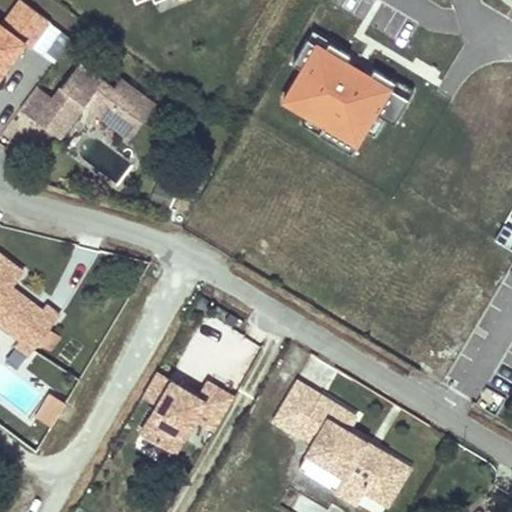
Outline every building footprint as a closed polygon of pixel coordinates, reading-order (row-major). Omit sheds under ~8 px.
[(0,70),(22,40),(28,44),(48,18),(24,0),(16,0),(0,22),(0,70)] [(392,94),(320,49),(284,107),(356,152),(392,94)] [(158,103),(122,77),(115,87),(81,62),(55,97),(38,120),(61,137),(86,103),(132,137),(158,103)] [(38,120),(55,97),(39,85),(21,108),(38,120)] [(254,247),(277,266),(286,254),(263,236),(254,247)] [(10,285),(12,283),(13,281),(0,271),(0,325),(16,337),(12,343),(26,354),(30,348),(36,341),(47,325),(57,312),(44,303),(40,307),(10,285)] [(434,322),(457,335),(480,297),(457,284),(434,322)] [(36,341),(45,348),(56,332),(47,325),(36,341)] [(156,372),(142,395),(157,404),(141,432),(175,452),(194,419),(210,428),(229,394),(206,381),(198,396),(156,372)] [(359,420),(298,381),(274,419),(317,446),(310,456),(346,479),(337,494),(358,507),(366,494),(389,509),(412,473),(381,454),(379,458),(366,450),(369,446),(350,434),(359,420)] [(233,397),(229,394),(210,428),(214,430),(233,397)] [(40,421),(54,428),(67,405),(53,397),(40,421)] [(381,454),(369,446),(366,450),(379,458),(381,454)] [(346,479),(310,456),(301,471),(337,494),(346,479)]
